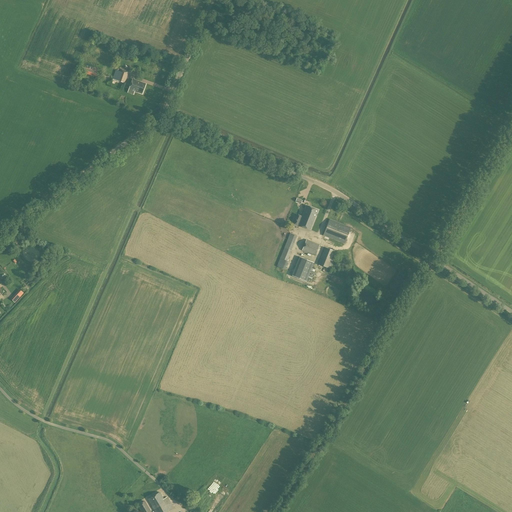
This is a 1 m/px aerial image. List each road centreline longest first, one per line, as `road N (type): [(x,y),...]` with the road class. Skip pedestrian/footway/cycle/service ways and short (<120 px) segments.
road 1 (track): [(276,511),(511,132)]
road 2 (unclassified): [(511,311),(335,191),(160,117)]
road 3 (unclassified): [(0,237),(160,117)]
road 4 (unclassified): [(148,474),(107,438),(41,420),(0,388)]
road 5 (unclassified): [(160,117),(212,0)]
